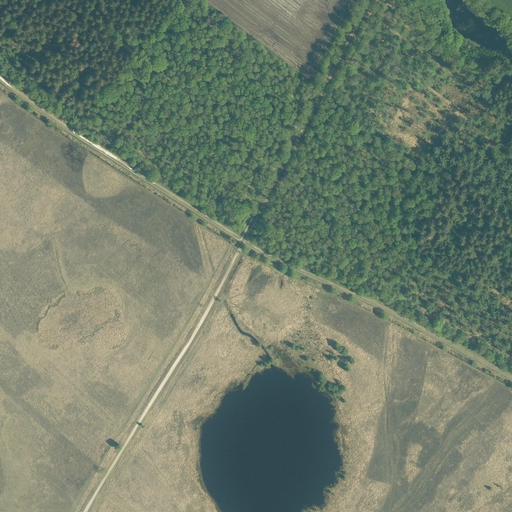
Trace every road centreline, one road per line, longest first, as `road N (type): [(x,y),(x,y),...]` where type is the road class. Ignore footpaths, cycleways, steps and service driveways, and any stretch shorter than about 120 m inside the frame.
road 1 (track): [(85,511),(244,240)]
road 2 (track): [(511,376),(244,240)]
road 3 (track): [(244,240),(0,77)]
road 4 (track): [(244,240),(370,0)]
